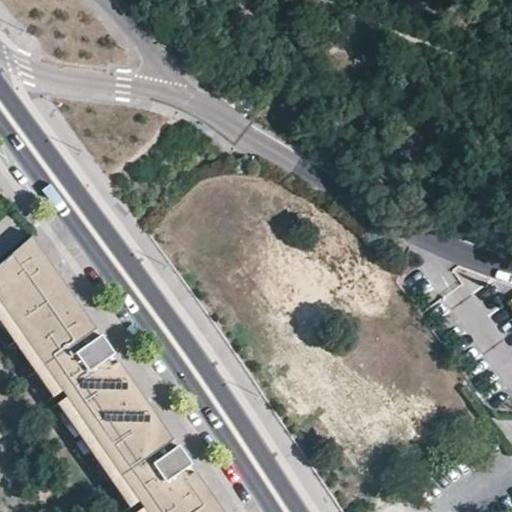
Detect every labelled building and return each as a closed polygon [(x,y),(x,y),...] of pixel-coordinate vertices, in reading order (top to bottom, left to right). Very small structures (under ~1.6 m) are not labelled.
[(0,257),(27,235),(10,212),(0,220),(0,257)] [(49,262),(31,237),(15,251),(35,272),(43,267),(49,262)] [(0,303),(0,296),(35,272),(15,251),(0,264),(0,322),(132,511),(146,511),(145,511),(156,504),(152,497),(141,505),(68,401),(80,393),(75,387),(64,395),(0,303)] [(99,333),(49,262),(43,267),(92,338),(99,333)] [(92,338),(43,267),(35,272),(0,296),(0,303),(64,395),(75,387),(80,393),(68,401),(141,505),(152,497),(156,504),(145,511),(146,511),(216,511),(214,509),(204,509),(214,508),(193,478),(180,487),(176,481),(194,468),(180,449),(173,455),(169,448),(170,448),(114,369),(101,378),(97,372),(116,358),(103,339),(96,344),(92,338)] [(176,443),(116,358),(97,372),(101,378),(114,369),(170,448),(176,443)] [(221,508),(194,468),(176,481),(180,487),(193,478),(214,508),(221,508)]
